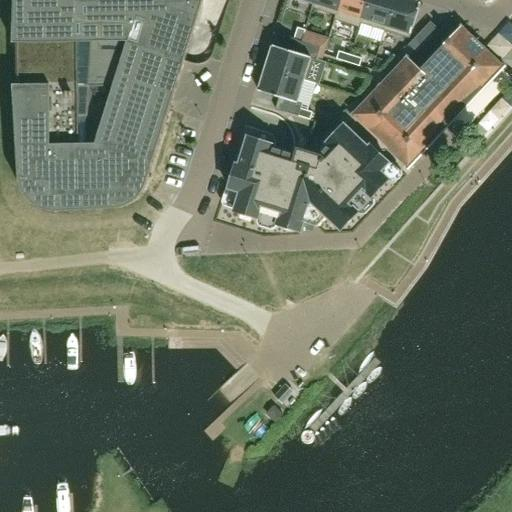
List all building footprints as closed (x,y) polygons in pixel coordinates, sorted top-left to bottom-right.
[(14,0),(13,43),(19,43),(19,84),(15,84),(18,168),(19,180),(20,186),(22,191),(27,198),(32,203),(38,206),(45,210),(51,212),(53,212),(121,209),(128,206),(135,202),(140,197),(143,193),(147,187),(204,0),(14,0)] [(341,0),(315,0),(314,4),(313,8),(336,16),(334,20),(335,21),(341,0)] [(368,0),(341,0),(335,21),(359,28),(368,0)] [(368,0),(359,28),(360,28),(362,24),(385,31),(394,0),(368,0)] [(421,3),(411,0),(394,0),(385,31),(410,39),(421,3)] [(431,22),(409,45),(418,54),(440,31),(431,22)] [(408,56),(405,59),(405,60),(355,113),(355,112),(352,115),(355,117),(409,168),(502,69),(502,70),(505,67),(503,65),(464,29),(464,28),(461,26),(458,29),(459,29),(421,69),(409,59),(410,58),(408,56)] [(306,30),(298,28),(294,39),(302,42),(306,30)] [(273,46),(266,69),(304,80),(311,59),(317,60),(321,48),(298,41),(294,52),(273,46)] [(339,51),(337,59),(348,63),(351,55),(339,51)] [(351,55),(348,63),(360,67),(363,59),(351,55)] [(304,80),(266,69),(259,91),(280,98),(276,109),(299,117),(303,104),(298,102),(304,80)] [(313,112),(302,109),(299,117),(311,120),(313,112)] [(231,188),(242,192),(237,210),(301,230),(303,221),(317,226),(327,215),(340,228),(341,228),(387,179),(379,172),(387,163),(371,148),(369,150),(345,127),(329,143),(331,145),(321,156),(298,149),(296,157),(270,148),(271,146),(249,139),(240,167),(238,166),(231,188)]
